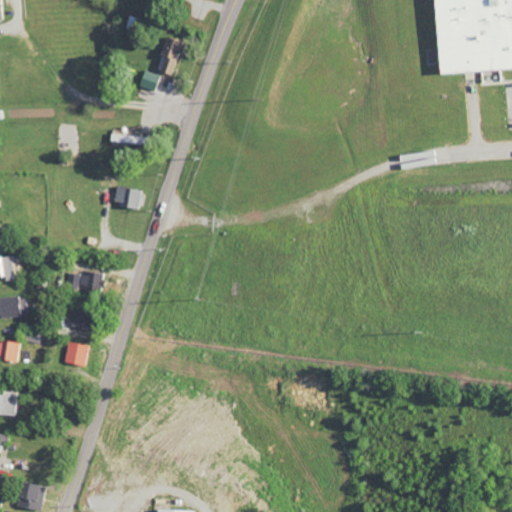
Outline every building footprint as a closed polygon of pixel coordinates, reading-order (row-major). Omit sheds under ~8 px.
[(511,0),(430,0),(437,75),(511,68),(511,0)] [(182,43),(166,37),(159,55),(165,57),(160,72),(170,75),(182,43)] [(139,87),(154,91),(158,75),(143,71),(139,87)] [(109,142),(132,144),(132,136),(110,134),(109,142)] [(114,206),(138,210),(141,191),(117,187),(114,206)] [(0,277),(7,277),(7,281),(16,281),(15,257),(0,257),(0,277)] [(88,275),(73,275),(72,289),(104,290),(105,273),(88,272),(88,275)] [(21,312),(28,311),(28,296),(0,297),(0,317),(21,317),(21,312)] [(73,327),(91,328),(92,310),(79,309),(78,318),(73,318),(73,327)] [(21,342),(1,340),(0,351),(0,358),(19,361),(21,342)] [(65,361),(86,366),(91,347),(70,341),(65,361)] [(0,392),(0,414),(16,415),(17,392),(0,392)] [(15,505),(41,511),(47,487),(20,481),(15,505)]
